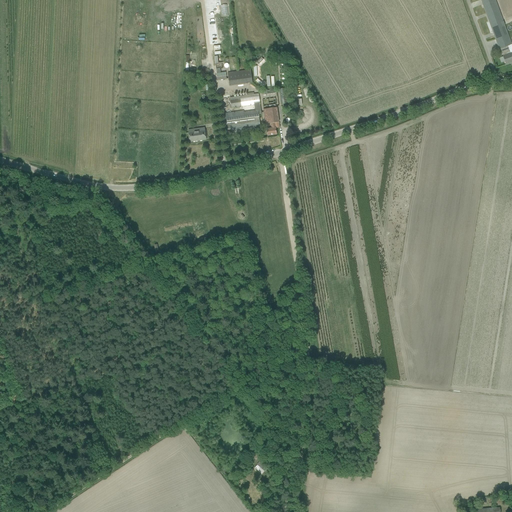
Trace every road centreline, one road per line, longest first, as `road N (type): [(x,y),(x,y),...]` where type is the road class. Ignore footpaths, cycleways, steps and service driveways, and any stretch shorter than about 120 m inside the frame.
road 1 (tertiary): [(0,159),(93,184),(163,183),(326,140),(497,80)]
road 2 (track): [(44,511),(308,340)]
road 3 (track): [(282,152),(308,340)]
road 4 (track): [(308,340),(302,458),(284,511)]
